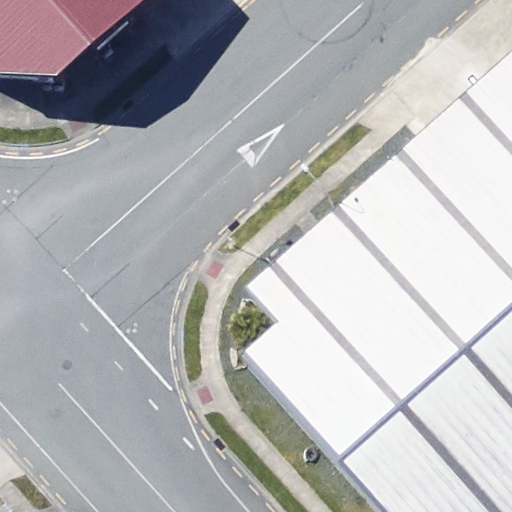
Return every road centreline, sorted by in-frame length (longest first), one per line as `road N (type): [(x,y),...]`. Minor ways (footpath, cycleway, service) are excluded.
road 1 (unclassified): [(1,323),(363,0)]
road 2 (unclassified): [(1,323),(171,511)]
